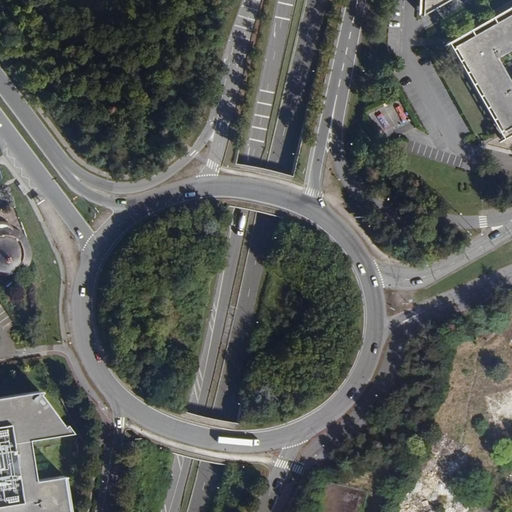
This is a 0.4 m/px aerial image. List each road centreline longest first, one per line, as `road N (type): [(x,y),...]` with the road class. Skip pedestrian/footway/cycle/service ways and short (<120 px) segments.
road 1 (primary): [(194,511),(314,0)]
road 2 (primary): [(284,0),(166,511)]
road 3 (primary): [(249,0),(210,124),(179,164),(155,180),(113,187),(49,152)]
road 4 (primary): [(511,219),(415,219),(358,189),(339,157),(340,57)]
road 5 (tertiary): [(270,511),(300,461),(369,400),(410,323),(438,302)]
road 6 (primary): [(113,388),(176,429),(230,441),(301,431)]
road 7 (primary): [(251,0),(199,188)]
road 8 (primary): [(0,125),(84,237),(92,260)]
road 9 (primary): [(313,214),(310,183),(340,57)]
road 10 (tertiary): [(511,228),(415,282),(368,275)]
road 11 (primary): [(92,260),(82,307),(87,340),(113,388)]
road 12 (primary): [(301,431),(354,388),(375,333)]
road 13 (primary): [(113,388),(117,422),(102,511)]
